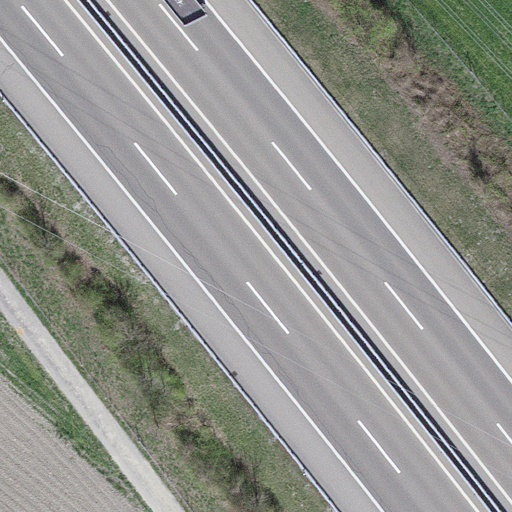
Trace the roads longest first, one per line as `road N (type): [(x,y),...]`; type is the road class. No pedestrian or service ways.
road 1 (motorway): [(14,0),(427,511)]
road 2 (motorway): [(511,438),(157,0)]
road 3 (track): [(163,511),(0,292)]
